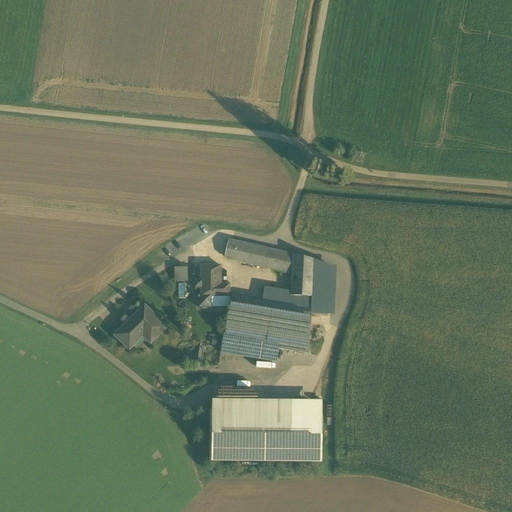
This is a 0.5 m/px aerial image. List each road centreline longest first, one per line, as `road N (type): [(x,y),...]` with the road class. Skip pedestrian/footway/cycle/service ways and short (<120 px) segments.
road 1 (unclassified): [(0,107),(269,134),(383,175),(511,185)]
road 2 (track): [(322,0),(299,145)]
